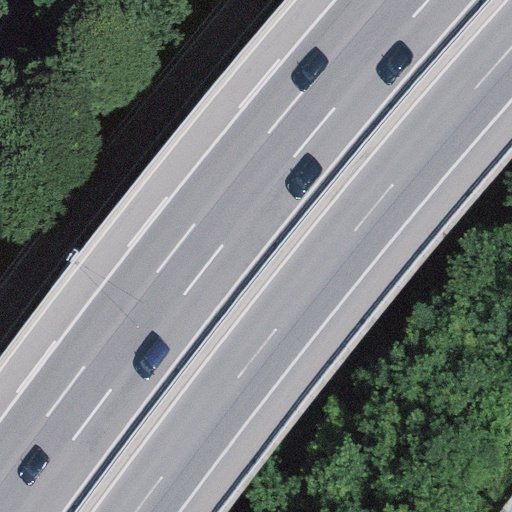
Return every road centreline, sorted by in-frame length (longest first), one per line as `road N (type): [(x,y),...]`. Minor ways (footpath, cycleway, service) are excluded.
road 1 (motorway): [(410,0),(212,237),(3,511)]
road 2 (motorway): [(135,511),(324,265),(511,47)]
